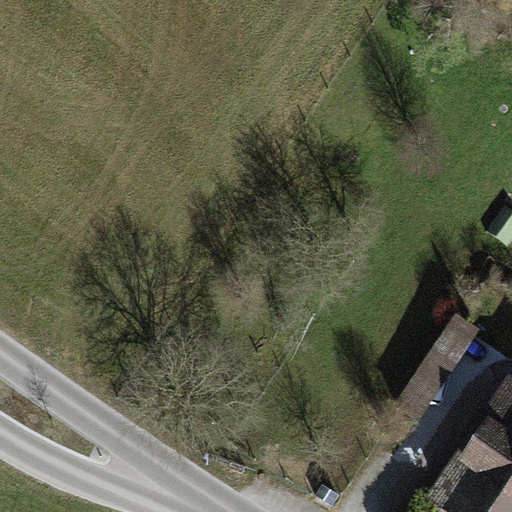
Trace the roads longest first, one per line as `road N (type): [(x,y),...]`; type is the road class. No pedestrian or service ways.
road 1 (tertiary): [(213,507),(0,360)]
road 2 (tertiary): [(0,432),(66,464),(213,507)]
